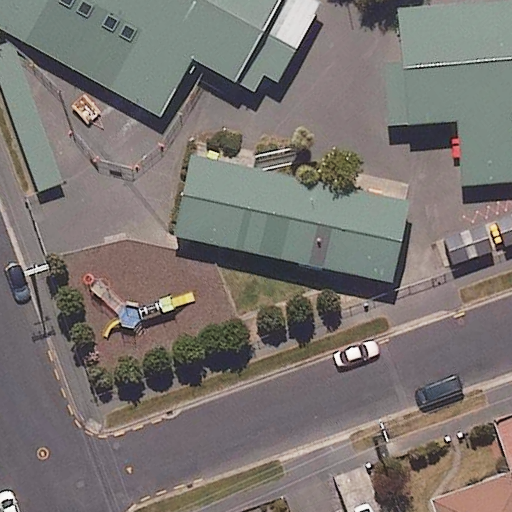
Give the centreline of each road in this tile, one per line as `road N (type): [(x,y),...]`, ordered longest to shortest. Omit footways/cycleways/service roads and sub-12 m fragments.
road 1 (residential): [(511,336),(51,497)]
road 2 (residential): [(0,351),(51,497)]
